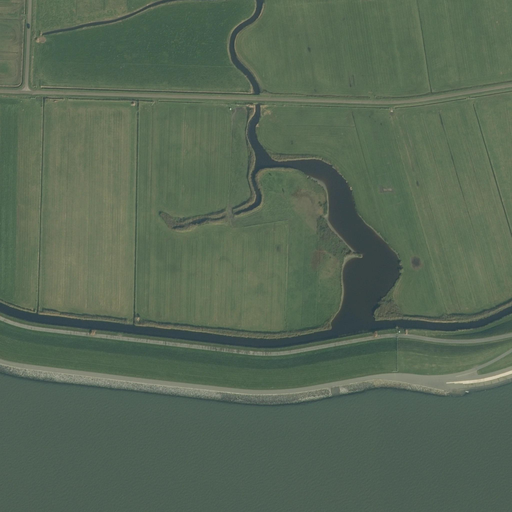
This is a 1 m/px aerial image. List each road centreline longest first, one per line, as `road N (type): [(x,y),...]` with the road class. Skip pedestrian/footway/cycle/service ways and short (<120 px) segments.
road 1 (unclassified): [(511,336),(476,343),(383,338),(273,356),(0,320)]
road 2 (unclassified): [(511,86),(403,104),(27,94)]
road 3 (unclassified): [(0,359),(260,392),(394,374),(450,383)]
